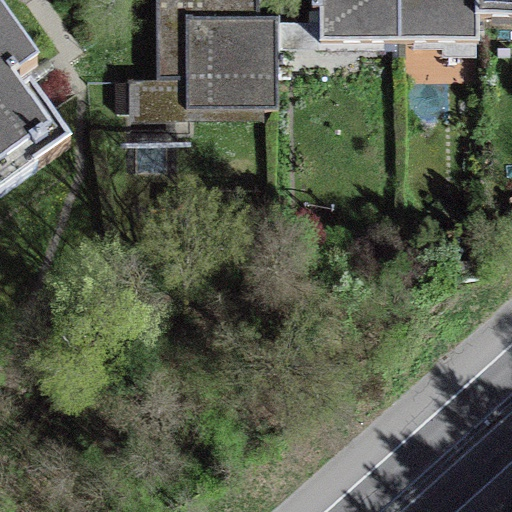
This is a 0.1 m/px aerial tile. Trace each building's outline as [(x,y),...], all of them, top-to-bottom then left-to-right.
[(278,21),(259,21),(258,0),(155,0),(156,84),(186,84),(186,114),(278,113),(278,21)] [(399,47),(398,0),(311,0),(312,15),(320,15),(320,47),(399,47)] [(398,0),(399,47),(478,46),(478,21),(477,21),(476,0),(398,0)] [(511,0),(476,0),(477,21),(478,21),(511,20),(511,0)] [(37,68),(0,15),(0,197),(70,148),(30,90),(19,98),(11,86),(37,68)]
